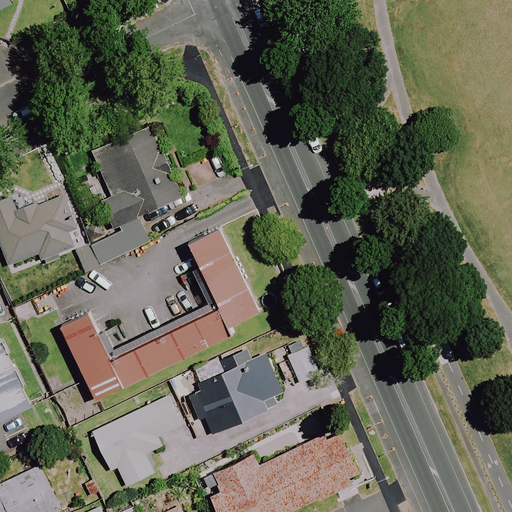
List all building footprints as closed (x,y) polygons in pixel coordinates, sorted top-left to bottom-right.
[(10,0),(0,0),(0,10),(13,5),(10,0)] [(138,217),(179,198),(167,172),(172,170),(162,147),(157,150),(146,125),(90,151),(111,198),(101,202),(114,233),(90,244),(99,265),(149,242),(138,217)] [(76,229),(63,194),(15,211),(10,197),(0,200),(0,246),(7,266),(39,255),(41,259),(74,248),(68,232),(76,229)] [(216,304),(227,326),(261,309),(219,224),(185,241),(216,304)] [(227,326),(216,304),(113,355),(89,307),(58,323),(95,399),(230,332),(227,326)] [(302,339),(283,348),(301,383),(319,373),(302,339)] [(0,420),(31,406),(1,340),(0,340),(0,420)] [(247,359),(243,349),(217,361),(222,372),(197,384),(198,386),(187,391),(199,419),(203,417),(211,435),(275,406),(270,396),(282,391),(264,352),(247,359)] [(144,454),(162,445),(158,437),(182,425),(168,396),(92,431),(110,471),(116,468),(125,486),(153,473),(144,454)] [(333,412),(198,474),(215,511),(282,511),(362,475),(333,412)] [(54,511),(61,509),(38,463),(0,481),(0,511),(54,511)] [(180,511),(172,494),(153,504),(156,511),(180,511)]
